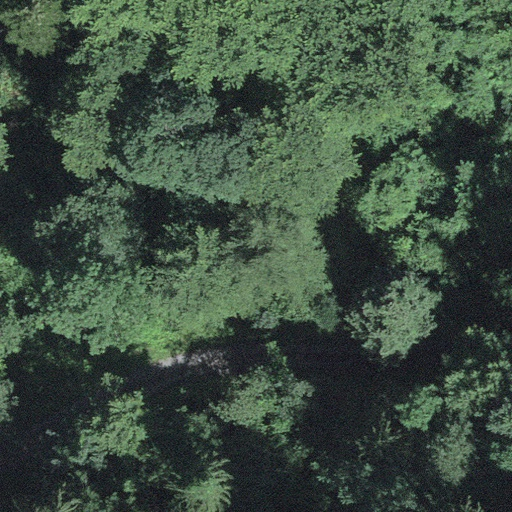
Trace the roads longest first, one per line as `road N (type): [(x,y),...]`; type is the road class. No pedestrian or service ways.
road 1 (track): [(511,316),(370,352),(259,348),(176,358),(0,477)]
road 2 (track): [(0,370),(176,358)]
